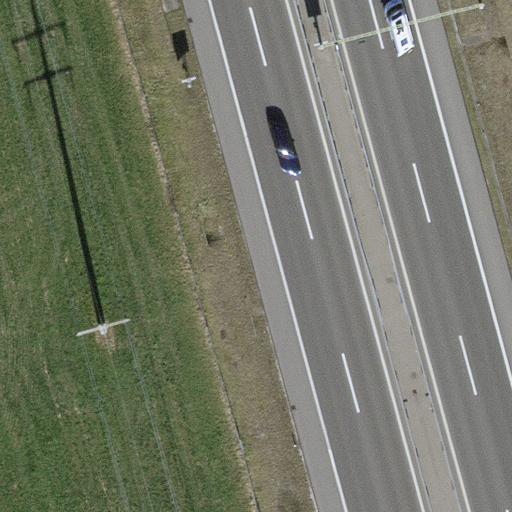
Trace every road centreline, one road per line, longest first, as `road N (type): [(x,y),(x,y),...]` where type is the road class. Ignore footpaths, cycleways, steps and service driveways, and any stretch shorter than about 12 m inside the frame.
road 1 (motorway): [(247,0),(384,511)]
road 2 (motorway): [(508,511),(371,0)]
